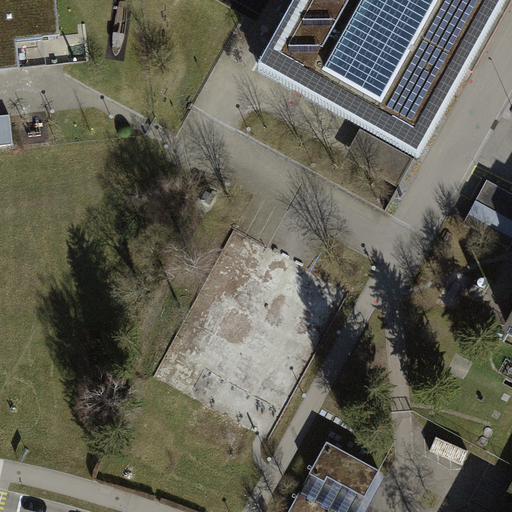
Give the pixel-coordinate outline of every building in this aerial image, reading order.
[(0,0),(0,73),(63,67),(55,0),(0,0)] [(295,0),(253,75),(406,162),(498,0),(295,0)] [(13,115),(0,115),(0,147),(16,146),(13,115)] [(55,139),(53,118),(28,121),(29,141),(55,139)] [(501,220),(511,225),(511,198),(487,185),(475,206),(501,220)] [(463,229),(509,253),(511,247),(511,240),(469,218),(463,229)] [(511,318),(503,335),(511,340),(511,318)] [(289,511),(368,511),(386,479),(325,446),(289,511)] [(511,511),(511,488),(498,511),(511,511)]
